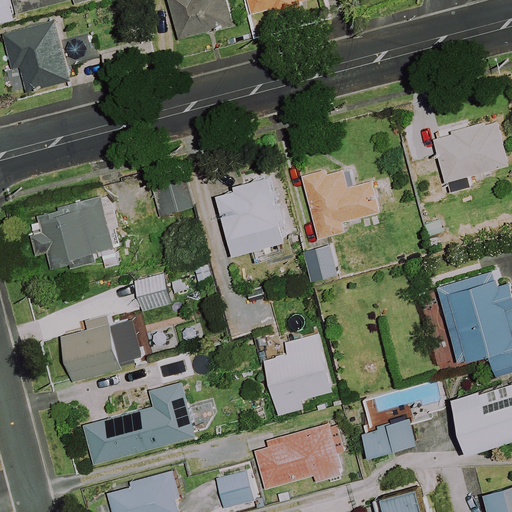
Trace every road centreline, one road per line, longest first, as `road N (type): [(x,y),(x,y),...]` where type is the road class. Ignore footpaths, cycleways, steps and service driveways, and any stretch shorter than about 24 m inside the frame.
road 1 (residential): [(0,158),(511,22)]
road 2 (residential): [(0,371),(37,511)]
